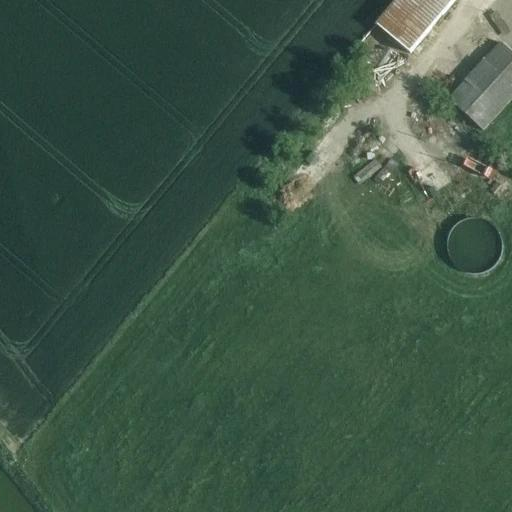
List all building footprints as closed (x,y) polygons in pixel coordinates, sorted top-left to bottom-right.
[(403,0),(381,27),(411,53),(456,0),(403,0)] [(511,0),(493,0),(486,9),(497,20),(511,33),(511,0)] [(486,9),(479,16),(491,26),(497,20),(486,9)] [(511,48),(504,41),(450,99),(484,130),(511,98),(511,48)] [(481,220),(476,220),(470,220),(464,222),(459,226),(454,230),(451,235),(449,241),(448,248),(449,254),(451,260),(454,265),(459,269),(464,273),(470,275),(476,275),(481,275),(487,273),(491,271),(496,267),(499,263),(502,258),(503,253),(504,248),(503,242),(502,237),(499,232),(496,228),(491,224),(487,222),(481,220)]
